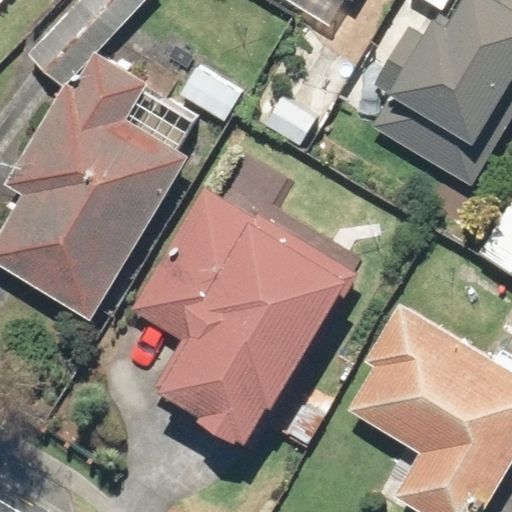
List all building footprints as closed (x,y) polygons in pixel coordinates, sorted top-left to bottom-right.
[(67,79),(147,0),(82,0),(35,47),(67,79)] [(416,62),(404,83),(488,133),(511,92),(511,0),(473,0),(464,16),(450,7),(433,35),(417,26),(402,53),(416,62)] [(0,251),(101,309),(192,148),(182,143),(200,112),(150,83),(152,79),(104,52),(79,94),(64,86),(14,174),(31,183),(0,237),(0,251)] [(197,57),(179,85),(229,117),(247,88),(197,57)] [(229,194),(212,184),(137,301),(192,336),(164,380),(258,440),(272,418),(313,444),(334,411),(295,386),(369,270),(272,208),(289,181),(253,157),(229,194)] [(511,262),(511,198),(485,247),(511,262)] [(386,361),(360,405),(430,446),(406,487),(448,511),(485,511),(511,466),(511,358),(405,296),(372,353),(386,361)]
